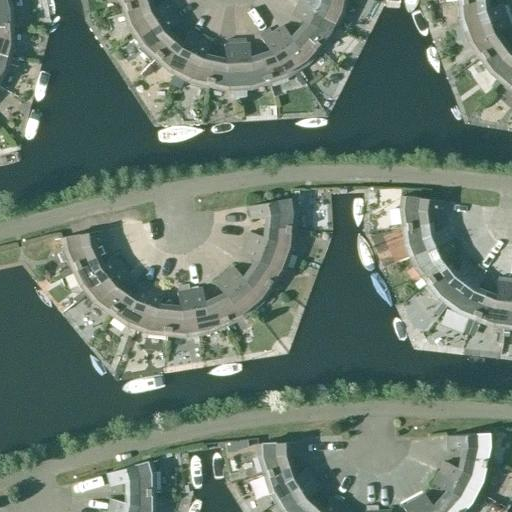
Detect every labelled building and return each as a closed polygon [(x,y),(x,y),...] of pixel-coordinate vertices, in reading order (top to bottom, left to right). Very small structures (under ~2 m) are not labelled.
[(0,0),(0,27),(12,27),(11,8),(9,0),(0,0)] [(117,0),(120,9),(148,0),(117,0)] [(149,0),(148,0),(120,9),(126,27),(133,37),(171,12),(164,1),(152,9),(149,0)] [(298,0),(296,5),(337,26),(342,15),(345,0),(298,0)] [(486,0),(478,0),(456,2),(458,21),(462,32),(505,16),(501,4),(487,9),(486,0)] [(297,30),(319,50),(331,36),(337,26),(296,5),(291,16),(303,23),(297,30)] [(171,12),(133,37),(139,47),(153,59),(174,37),(166,31),(178,23),(171,12)] [(505,16),(462,32),(466,44),(477,59),(502,41),(496,33),(510,28),(505,16)] [(296,71),(297,71),(306,65),(319,50),(297,30),(290,38),(282,26),(271,33),(296,71)] [(0,55),(9,58),(12,46),(12,27),(0,27),(0,55)] [(174,37),(153,59),(168,72),(174,75),(170,83),(175,85),(199,37),(188,31),(181,44),(174,37)] [(301,77),(297,71),(296,71),(271,33),(261,40),(268,52),(259,55),(268,83),(287,77),(291,74),(296,81),(301,77)] [(199,37),(175,85),(180,88),(184,80),(189,83),(208,87),(214,58),(204,55),(211,43),(199,37)] [(502,41),(477,59),(488,74),(498,82),(511,64),(511,44),(508,50),(502,41)] [(236,45),(239,97),(245,96),(245,90),(250,89),(268,83),(259,55),(249,58),(249,44),(236,45)] [(214,58),(208,87),(226,91),(232,90),(232,97),(239,97),(236,45),(223,45),(224,60),(214,58)] [(0,81),(6,69),(9,58),(0,55),(0,81)] [(511,64),(498,82),(507,90),(511,91),(511,64)] [(398,209),(401,228),(430,224),(428,214),(443,215),(445,202),(400,197),(390,195),(389,202),(399,204),(398,209)] [(264,227),(293,230),(295,211),(293,199),(248,206),(250,219),(265,217),(264,227)] [(430,224),(401,228),(404,246),(408,258),(450,240),(445,228),(432,234),(430,224)] [(244,244),(294,263),(296,258),(289,255),(291,249),(293,230),(264,227),(263,237),(249,232),(244,244)] [(62,251),(70,268),(97,255),(93,246),(107,244),(105,231),(60,238),(62,251)] [(450,240),(408,258),(413,269),(425,283),(448,265),(441,257),(455,252),(450,240)] [(248,270),(272,287),(283,272),(285,266),(292,268),(294,263),(244,244),(240,256),(254,261),(248,270)] [(97,255),(70,268),(78,285),(85,294),(121,265),(113,255),(101,265),(97,255)] [(448,265),(425,283),(436,298),(442,303),(438,309),(442,312),(473,269),(463,262),(454,273),(448,265)] [(121,265),(85,294),(93,304),(109,315),(126,290),(117,285),(129,275),(121,265)] [(223,275),(252,310),(261,302),(272,287),(248,270),(242,278),(232,267),(223,275)] [(473,269),(442,312),(441,313),(446,316),(451,309),(456,313),(473,320),(484,293),(474,289),(483,277),(473,269)] [(213,299),(225,326),(242,318),(252,310),(223,275),(213,283),(222,294),(213,299)] [(126,290),(109,315),(124,326),(135,330),(151,287),(139,282),(134,296),(126,290)] [(503,329),(508,283),(495,282),(494,296),(484,293),(473,320),(491,327),(498,328),(497,337),(503,337),(504,329),(503,329)] [(511,283),(508,283),(503,329),(504,329),(511,329),(511,283)] [(151,287),(135,330),(147,334),(166,336),(168,306),(158,305),(163,291),(151,287)] [(189,290),(196,336),(208,334),(225,326),(213,299),(204,303),(201,288),(189,290)] [(168,306),(166,336),(184,338),(196,336),(189,290),(176,292),(179,307),(168,306)] [(461,449),(459,459),(488,465),(493,447),(492,434),(446,436),(446,450),(461,449)] [(262,475),(291,466),(288,456),(303,456),(303,442),(256,444),(257,457),(262,475)] [(488,465),(459,459),(457,469),(444,462),(438,473),(479,495),(484,484),(488,465)] [(124,492),(154,492),(154,473),(150,461),(106,474),(109,487),(124,482),(124,492)] [(274,503),(314,478),(307,467),(294,475),(291,466),(262,475),(268,493),(274,503)] [(479,495),(438,473),(432,484),(445,491),(438,499),(452,511),(466,511),(473,505),(479,495)] [(307,511),(315,504),(308,497),(320,489),(314,478),(274,503),(280,511),(307,511)] [(106,511),(108,511),(153,511),(154,511),(154,492),(124,492),(124,503),(110,499),(106,511)] [(452,511),(438,499),(432,506),(423,494),(413,500),(420,511),(452,511)] [(336,511),(341,503),(330,497),(323,511),(315,504),(307,511),(336,511)] [(420,511),(413,500),(402,507),(404,511),(420,511)] [(350,511),(352,509),(341,503),(336,511),(350,511)]
